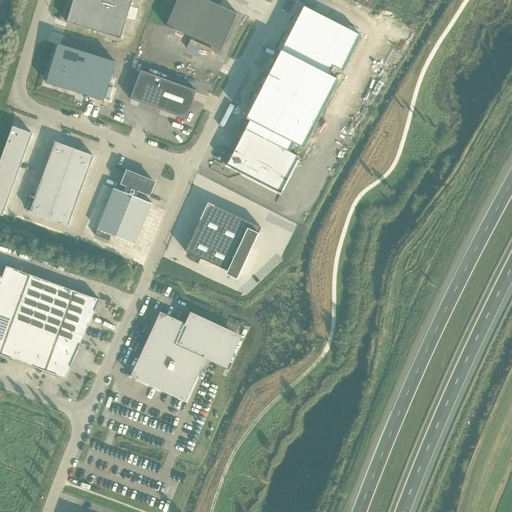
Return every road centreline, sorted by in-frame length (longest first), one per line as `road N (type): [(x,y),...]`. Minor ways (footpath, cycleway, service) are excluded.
road 1 (motorway): [(511,174),(423,347),(360,511)]
road 2 (unclassified): [(44,0),(13,99),(190,167)]
road 3 (unclassified): [(190,167),(86,413)]
road 4 (motorway): [(403,511),(511,268)]
road 5 (unclassified): [(280,0),(190,167)]
road 6 (unknown): [(109,359),(127,393),(181,417),(201,388)]
